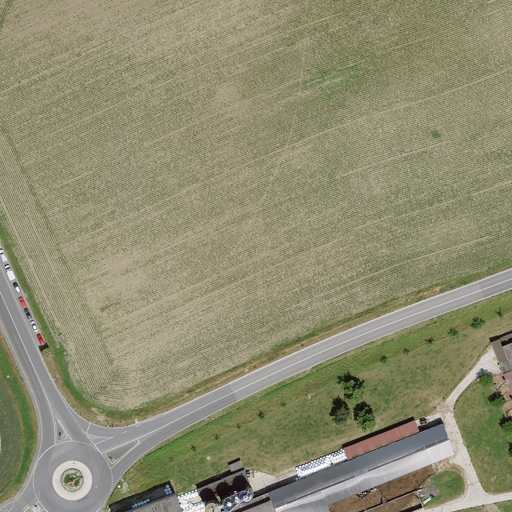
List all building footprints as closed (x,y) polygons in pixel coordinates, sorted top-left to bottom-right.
[(511,333),(492,342),(503,372),(511,368),(511,333)] [(511,368),(503,372),(511,394),(511,368)] [(454,453),(442,423),(216,511),(215,511),(329,511),(326,504),(454,453)] [(415,491),(351,511),(398,511),(420,505),(415,491)] [(174,493),(125,511),(181,511),(176,497),(174,493)]
